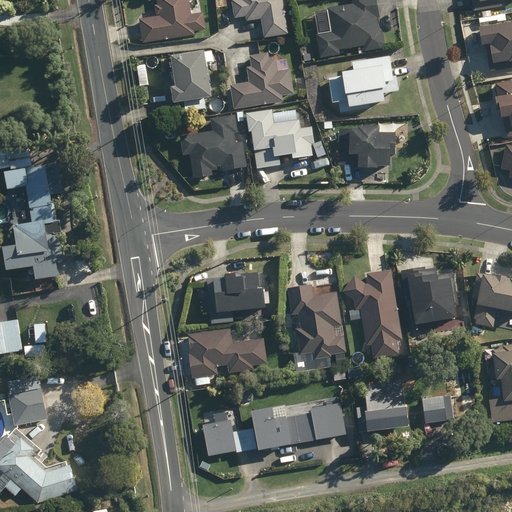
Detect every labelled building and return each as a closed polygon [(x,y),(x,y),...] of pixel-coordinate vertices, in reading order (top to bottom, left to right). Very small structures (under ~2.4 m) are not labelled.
[(143,43),(195,34),(194,31),(206,29),(203,12),(191,14),(189,0),(156,0),(157,4),(154,5),(156,16),(139,19),(143,43)] [(247,23),(261,21),(264,39),(289,36),(283,0),(236,0),(232,1),(235,19),(246,17),(247,23)] [(380,31),(379,31),(377,19),(381,18),(377,0),(353,0),(354,4),(327,8),(331,32),(316,35),(320,58),(340,55),(340,51),(365,47),(366,52),(381,50),(385,44),(383,33),(380,31)] [(471,0),(474,12),(493,9),(491,1),(497,0),(471,0)] [(511,22),(481,28),(484,45),(494,43),(497,63),(511,61),(511,62),(511,22)] [(171,88),(173,104),(211,98),(206,63),(214,62),(212,53),(204,54),(204,52),(171,57),(175,87),(171,88)] [(230,85),(234,109),(283,101),(282,96),(295,94),(290,68),(278,70),(276,58),(269,59),(268,52),(250,55),(252,66),(247,67),(250,81),(230,85)] [(389,57),(353,63),(355,72),(344,73),(345,77),(330,79),(334,103),(340,102),(342,113),(370,109),(369,104),(385,102),(384,94),(399,91),(397,75),(392,76),(389,57)] [(304,77),(295,78),(297,91),(306,90),(304,77)] [(511,81),(497,84),(500,109),(503,109),(507,137),(511,136),(511,81)] [(184,104),(185,114),(206,111),(204,101),(184,104)] [(301,129),(299,121),(297,121),(296,111),(272,115),(272,110),(246,114),(249,132),(251,132),(254,151),(255,151),(258,169),(281,165),(280,158),(293,156),(294,160),(305,158),(305,157),(313,156),(311,145),(315,144),(312,128),(301,129)] [(213,176),(212,171),(219,170),(218,167),(222,166),(223,171),(248,168),(246,154),(245,154),(243,143),(236,144),(234,133),(238,133),(235,116),(212,119),(214,133),(181,137),(183,155),(190,155),(192,171),(193,179),(213,176)] [(378,169),(378,167),(391,167),(391,157),(395,157),(396,134),(380,133),(380,130),(379,130),(379,127),(360,127),(359,127),(358,130),(339,129),(338,165),(359,165),(359,168),(378,169)] [(327,155),(322,142),(313,145),(318,159),(327,155)] [(511,146),(506,146),(502,168),(511,170),(511,174),(511,178),(511,146)] [(33,267),(35,280),(58,277),(56,263),(63,262),(59,234),(62,233),(60,221),(53,222),(49,196),(64,193),(59,164),(36,168),(35,165),(31,166),(30,157),(29,149),(8,153),(7,149),(0,149),(0,167),(10,166),(11,170),(19,169),(19,171),(4,173),(7,190),(26,187),(32,224),(14,227),(16,246),(2,249),(6,271),(33,267)] [(436,268),(426,270),(426,267),(401,271),(405,296),(410,295),(416,331),(462,324),(454,273),(437,276),(436,268)] [(401,340),(390,271),(368,274),(369,285),(364,286),(355,279),(346,292),(356,300),(358,308),(363,307),(369,345),(374,344),(376,358),(398,354),(396,341),(401,340)] [(511,310),(511,276),(511,279),(506,278),(506,277),(476,272),(475,276),(471,300),(476,301),(472,319),(475,320),(475,324),(493,328),(497,308),(511,310)] [(218,278),(207,279),(211,322),(232,320),(231,310),(265,306),(261,273),(240,275),(240,277),(236,277),(236,274),(225,275),(225,277),(218,278)] [(300,290),(289,291),(293,314),(300,313),(302,329),(297,330),(301,354),(315,352),(316,358),(331,356),(331,354),(346,352),(344,337),(335,338),(334,327),(342,325),(337,294),(314,297),(313,288),(300,290)] [(0,323),(0,351),(21,348),(17,321),(0,323)] [(233,343),(231,329),(212,332),(212,331),(189,335),(192,354),(188,355),(192,379),(200,378),(218,375),(217,367),(228,365),(229,370),(230,374),(254,371),(254,367),(268,364),(264,339),(233,343)] [(511,346),(505,348),(506,352),(495,353),(497,367),(491,368),(492,378),(498,377),(499,385),(501,384),(503,399),(491,401),(494,420),(511,418),(511,412),(511,346)] [(356,409),(359,434),(368,433),(408,428),(406,408),(405,408),(401,382),(364,387),(367,408),(356,409)] [(13,394),(16,407),(19,425),(47,419),(41,389),(13,394)] [(422,400),(425,424),(433,423),(454,421),(451,397),(422,400)] [(258,448),(258,450),(347,434),(342,403),(310,408),(311,413),(287,417),(285,405),(251,411),(254,428),(258,448)] [(208,456),(236,451),(233,432),(231,420),(202,425),(208,456)] [(258,448),(254,428),(233,432),(236,451),(236,453),(258,448)] [(6,438),(0,445),(0,471),(11,481),(5,488),(15,497),(22,490),(25,493),(38,504),(78,492),(70,466),(68,466),(46,473),(29,457),(34,451),(21,439),(16,446),(6,438)]
